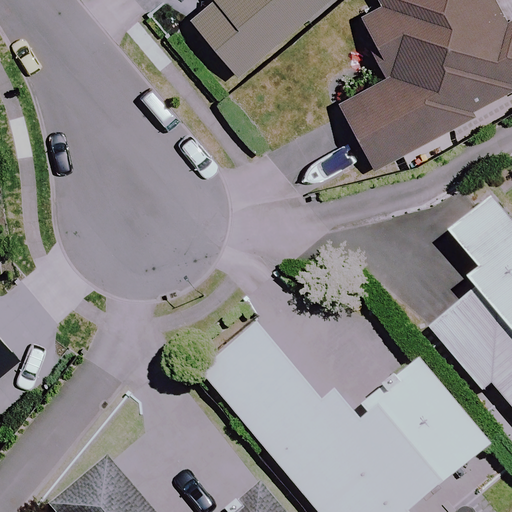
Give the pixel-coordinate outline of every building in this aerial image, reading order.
[(210,0),(188,19),(242,82),(337,0),(210,0)] [(384,0),(386,3),(353,22),(385,78),(336,107),(374,172),(479,112),(475,107),(511,85),(511,24),(498,0),(384,0)] [(511,221),(493,200),(450,236),(489,282),(432,331),(482,391),(491,383),(511,408),(511,221)] [(326,403),(261,327),(204,375),(318,511),(415,511),(442,490),(459,511),(463,511),(511,471),(420,362),(357,415),(338,393),(326,403)] [(236,511),(150,511),(108,461),(52,507),(56,511),(278,511),(261,492),(236,511)]
